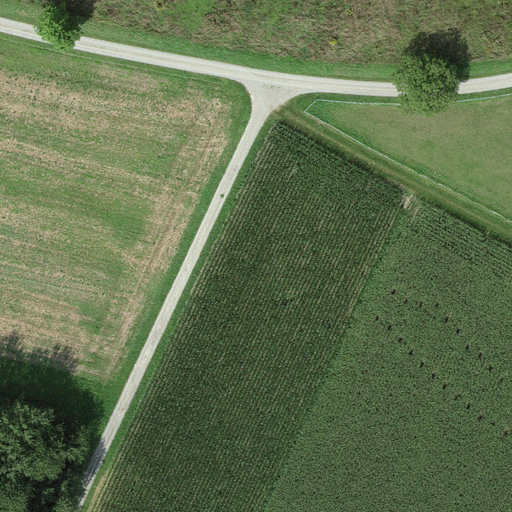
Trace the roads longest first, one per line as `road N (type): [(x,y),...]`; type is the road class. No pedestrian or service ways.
road 1 (track): [(78,511),(275,83),(377,92),(511,84)]
road 2 (track): [(275,83),(0,19)]
